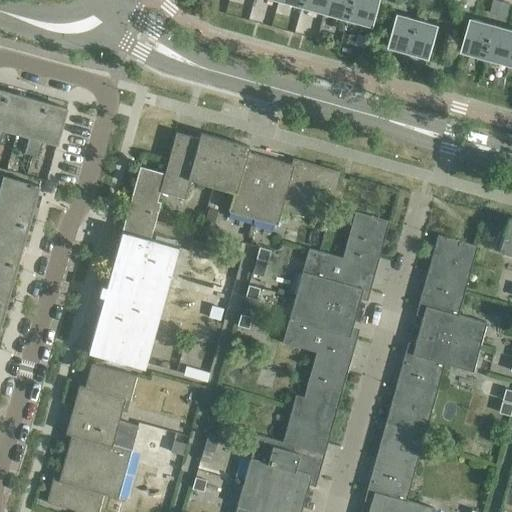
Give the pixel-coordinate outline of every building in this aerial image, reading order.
[(324,11),(327,0),(302,0),(301,5),(324,11)] [(347,18),(352,0),(327,0),(324,11),(347,18)] [(374,13),(377,0),(352,0),(347,18),(371,24),(373,16),(374,14),(374,13)] [(501,9),(503,2),(496,0),(494,0),(493,6),(501,9)] [(509,11),(511,4),(503,2),(501,9),(509,11)] [(499,16),(501,9),(493,6),(491,13),(499,16)] [(507,18),(509,11),(501,9),(499,16),(507,18)] [(407,51),(416,20),(396,15),(390,35),(389,37),(390,37),(387,45),(407,51)] [(487,56),(496,26),(472,19),(467,39),(466,39),(466,42),(464,50),(487,56)] [(430,46),(435,26),(416,20),(407,51),(427,56),(429,48),(430,46)] [(510,63),(511,55),(511,30),(496,26),(487,56),(510,63)] [(17,133),(27,97),(7,91),(0,116),(0,143),(4,129),(17,133)] [(32,154),(46,102),(27,97),(17,133),(30,136),(25,152),(32,154)] [(57,144),(67,108),(46,102),(32,154),(39,156),(43,140),(57,144)] [(327,222),(341,171),(293,158),(291,164),(247,152),(249,146),(200,132),(199,138),(176,132),(165,173),(160,191),(185,198),(190,179),(234,191),(229,210),(277,224),(281,209),(327,222)] [(144,368),(178,246),(151,239),(161,202),(157,201),(160,191),(165,173),(140,166),(106,286),(102,285),(99,295),(104,296),(88,352),(144,368)] [(0,196),(33,206),(39,186),(0,174),(0,183),(1,184),(0,187),(0,196)] [(0,218),(28,226),(33,206),(0,196),(0,218)] [(214,222),(217,210),(206,207),(202,218),(214,222)] [(318,478),(348,371),(357,336),(350,334),(362,290),(369,292),(389,221),(355,211),(343,257),(309,248),(282,342),(316,352),(304,396),(296,394),(283,441),(257,434),(235,511),(300,511),(311,476),(318,478)] [(0,239),(22,246),(28,226),(0,218),(0,239)] [(511,218),(508,218),(499,251),(511,254),(511,218)] [(295,244),(299,233),(287,229),(284,241),(295,244)] [(406,500),(445,363),(473,371),(486,322),(458,314),(477,245),(438,234),(418,306),(425,308),(413,352),(406,350),(366,492),(373,494),(368,511),(433,511),(435,508),(406,500)] [(0,260),(17,265),(22,246),(0,239),(0,260)] [(239,254),(242,242),(230,239),(227,250),(239,254)] [(268,262),(271,250),(259,247),(256,258),(268,262)] [(0,281),(11,285),(17,265),(0,260),(0,281)] [(0,303),(6,305),(11,285),(0,281),(0,303)] [(257,300),(260,288),(249,285),(245,296),(257,300)] [(220,320),(223,309),(212,305),(209,317),(220,320)] [(249,328),(252,317),(241,313),(237,325),(249,328)] [(112,443),(125,399),(129,401),(136,375),(91,363),(85,386),(79,384),(66,433),(72,434),(72,433),(112,444),(112,443)] [(511,402),(511,390),(505,388),(502,400),(511,402)] [(118,497),(131,449),(112,443),(112,444),(72,433),(72,434),(59,478),(54,477),(47,502),(82,511),(98,511),(104,493),(118,497)] [(211,463),(215,452),(203,448),(200,460),(211,463)]
